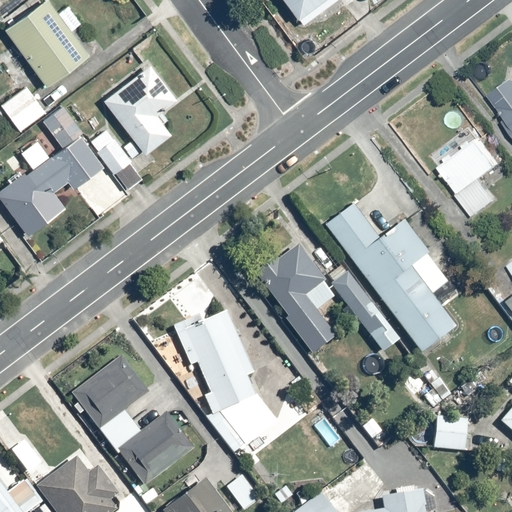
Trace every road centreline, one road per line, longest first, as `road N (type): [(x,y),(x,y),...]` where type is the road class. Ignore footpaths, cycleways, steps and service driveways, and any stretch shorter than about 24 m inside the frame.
road 1 (residential): [(0,351),(295,132)]
road 2 (residential): [(295,132),(470,0)]
road 3 (residential): [(193,0),(295,132)]
